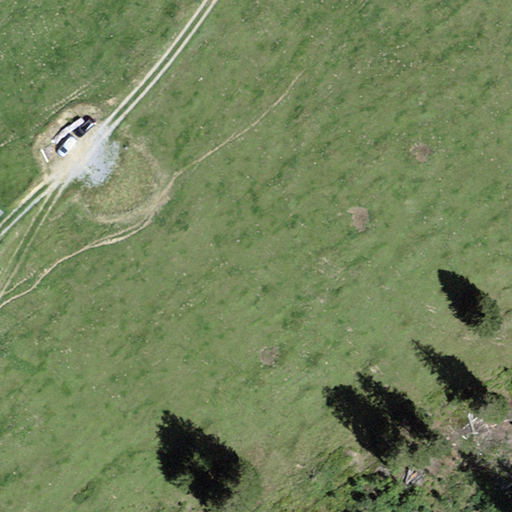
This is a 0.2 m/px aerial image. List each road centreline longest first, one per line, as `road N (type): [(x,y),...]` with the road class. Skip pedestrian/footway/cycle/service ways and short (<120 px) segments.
road 1 (track): [(60,184),(212,0)]
road 2 (track): [(60,184),(0,291)]
